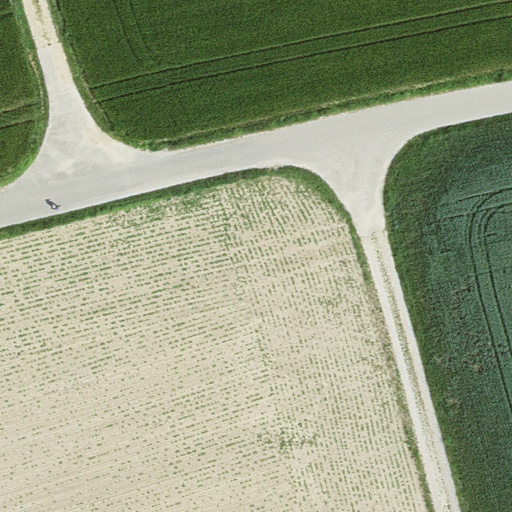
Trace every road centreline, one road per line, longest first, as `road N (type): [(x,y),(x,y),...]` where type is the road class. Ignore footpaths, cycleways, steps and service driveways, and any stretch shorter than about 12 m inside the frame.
road 1 (unclassified): [(511,101),(0,214)]
road 2 (track): [(352,132),(455,511)]
road 3 (track): [(27,0),(93,192)]
